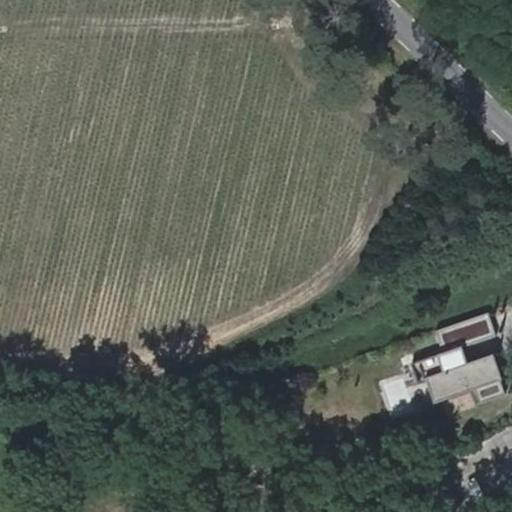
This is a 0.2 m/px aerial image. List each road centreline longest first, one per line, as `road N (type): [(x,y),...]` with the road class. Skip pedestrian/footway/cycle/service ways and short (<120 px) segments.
road 1 (track): [(0,362),(90,367),(296,304),(343,269),(355,192),(236,0)]
road 2 (tertiary): [(367,0),(511,132)]
